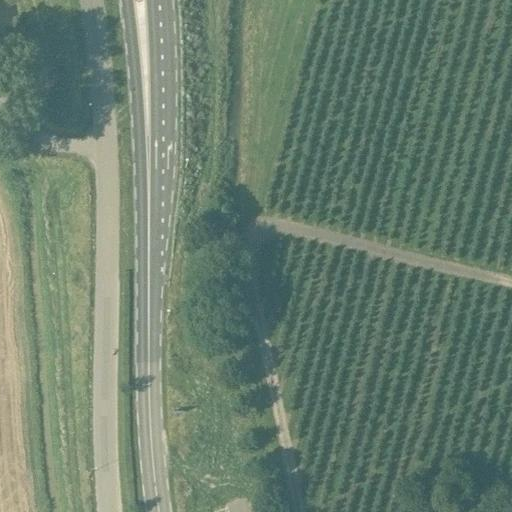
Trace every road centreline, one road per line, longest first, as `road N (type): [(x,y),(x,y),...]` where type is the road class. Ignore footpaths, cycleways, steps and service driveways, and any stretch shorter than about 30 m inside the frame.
road 1 (tertiary): [(158,511),(146,382),(150,192),(140,7)]
road 2 (unclassified): [(110,511),(102,449),(105,148)]
road 3 (unclassified): [(105,148),(94,0)]
road 4 (unclassified): [(105,148),(28,133),(0,104)]
